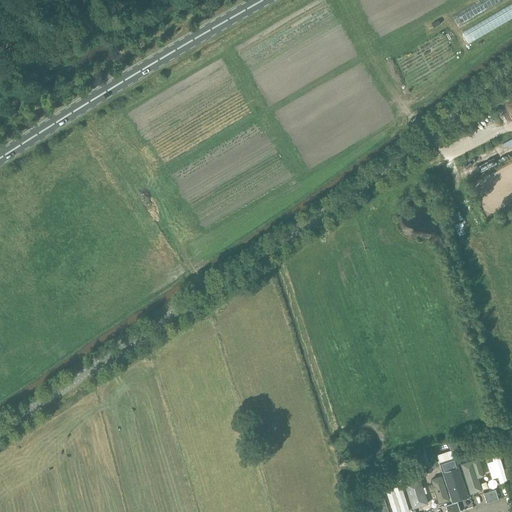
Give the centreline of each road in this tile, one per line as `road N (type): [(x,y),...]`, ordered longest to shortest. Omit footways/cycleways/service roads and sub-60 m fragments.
road 1 (unclassified): [(0,430),(364,185),(511,66)]
road 2 (primary): [(0,157),(270,0)]
